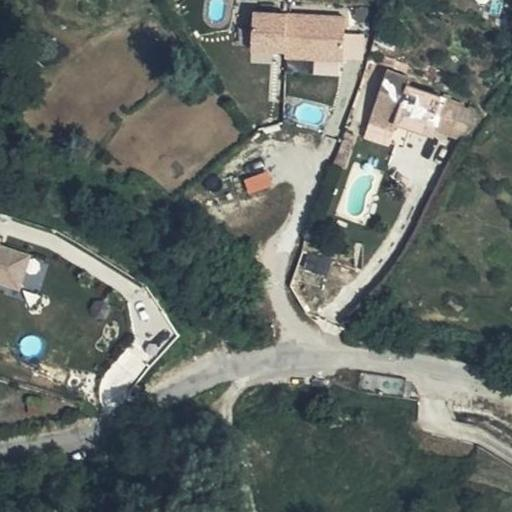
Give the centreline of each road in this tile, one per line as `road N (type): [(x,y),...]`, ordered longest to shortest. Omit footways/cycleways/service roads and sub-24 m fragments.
road 1 (residential): [(0,448),(104,432),(207,376),(321,358),(511,395)]
road 2 (unknown): [(302,361),(294,266),(369,59)]
